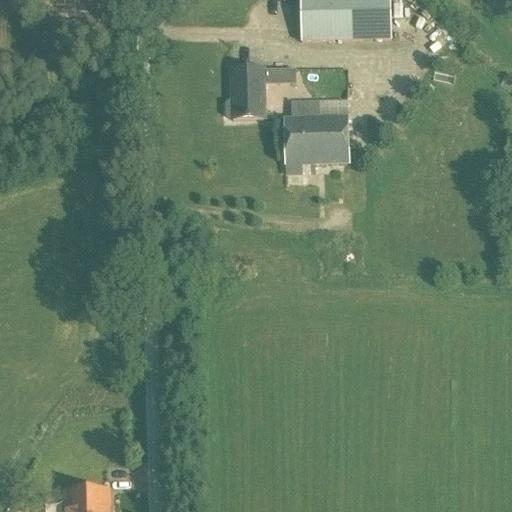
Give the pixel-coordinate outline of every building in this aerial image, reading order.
[(98,23),(97,0),(48,0),(48,22),(98,23)] [(300,0),(302,44),(324,43),(392,42),(391,0),(300,0)] [(232,123),(265,122),(264,71),(231,72),(232,102),(227,105),(227,119),(232,121),(232,123)] [(348,120),(348,103),(291,104),(291,121),(285,121),(286,167),(285,167),(285,174),(286,174),(286,179),(316,179),(316,167),(349,166),(348,120)] [(351,264),(340,264),(340,276),(351,276),(351,264)] [(111,511),(111,493),(66,495),(66,511),(111,511)]
